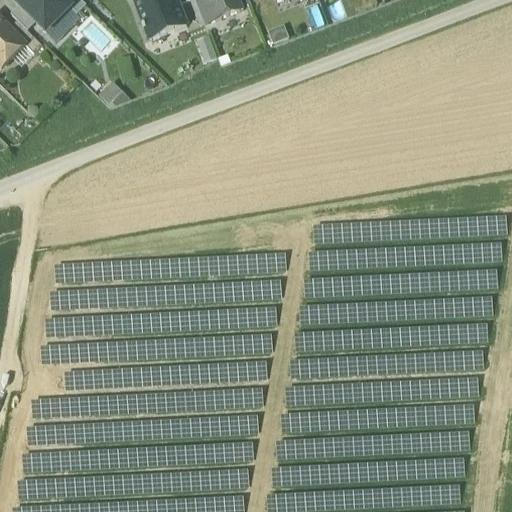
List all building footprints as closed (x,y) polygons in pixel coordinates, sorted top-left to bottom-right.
[(17,0),(13,4),(20,11),(36,27),(56,46),(82,21),(79,18),(60,0),(17,0)] [(78,0),(60,0),(79,18),(87,9),(78,0)] [(147,0),(141,3),(136,5),(151,44),(187,31),(175,0),(147,0)] [(215,24),(206,0),(199,0),(194,2),(204,28),(215,24)] [(235,0),(206,0),(215,24),(241,14),(235,0)] [(315,0),(302,0),(307,13),(319,8),(315,0)] [(28,35),(36,27),(20,11),(11,19),(17,25),(28,35)] [(0,24),(0,70),(1,72),(24,49),(9,33),(0,24)] [(28,35),(17,25),(9,33),(24,49),(34,58),(43,50),(28,35)] [(101,99),(108,107),(120,97),(113,88),(101,99)]
